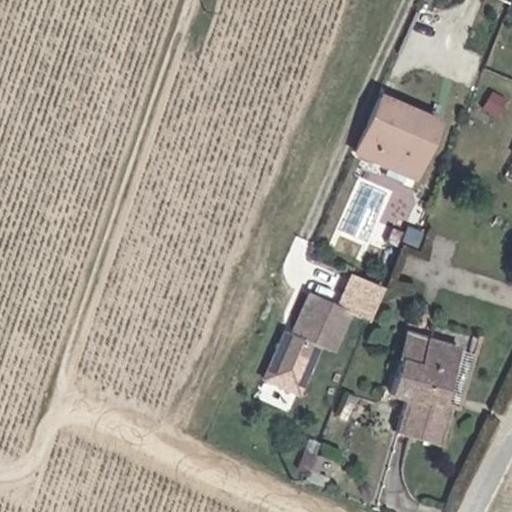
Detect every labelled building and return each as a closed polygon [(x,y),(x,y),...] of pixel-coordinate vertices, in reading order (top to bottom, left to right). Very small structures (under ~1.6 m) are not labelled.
[(412,153),(421,157),(433,129),(375,105),(352,161),(381,175),(385,166),(404,173),(412,153)] [(409,187),(421,157),(412,153),(404,173),(385,166),(381,175),(409,187)] [(285,340),(274,368),(308,382),(320,354),(333,360),(349,319),(308,302),(291,342),(285,340)] [(419,346),(408,368),(424,375),(434,352),(419,346)] [(472,370),(434,352),(424,375),(408,368),(393,398),(409,406),(391,444),(439,466),(458,428),(449,424),(472,370)] [(489,379),(472,370),(449,424),(458,428),(464,430),(489,379)]
